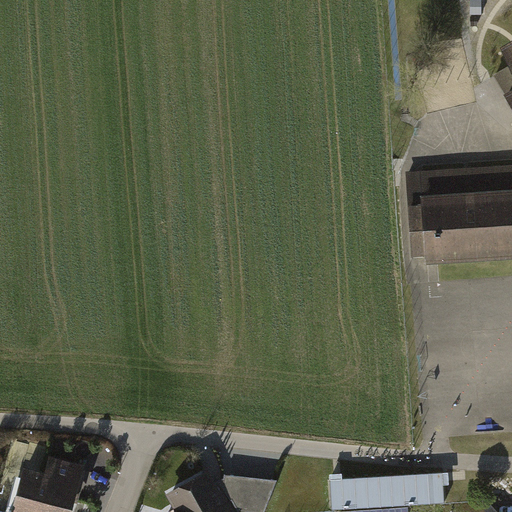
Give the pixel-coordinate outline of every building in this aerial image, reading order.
[(496,75),(511,103),(511,46),(503,52),(510,67),(496,75)] [(511,167),(408,175),(413,257),(426,256),(427,264),(511,258),(511,167)] [(63,511),(66,501),(71,502),(80,470),(51,462),(46,478),(24,473),(14,511),(9,510),(8,511),(6,511),(4,511),(63,511)] [(334,473),(329,473),(331,509),(445,502),(443,472),(341,478),(341,472),(334,473)] [(264,511),(277,479),(225,474),(224,486),(238,511),(264,511)] [(169,511),(233,511),(223,508),(221,505),(205,475),(172,493),(180,506),(169,511)] [(486,511),(486,503),(445,506),(445,511),(486,511)]
